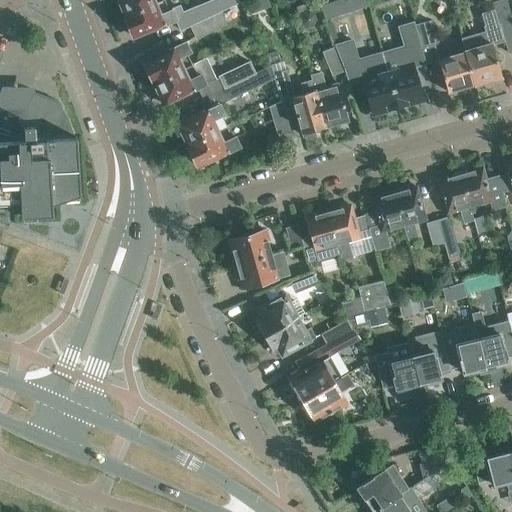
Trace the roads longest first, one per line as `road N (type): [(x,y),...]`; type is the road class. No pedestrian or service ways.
road 1 (residential): [(511,403),(293,460),(266,453),(210,352),(159,233),(141,214)]
road 2 (residential): [(141,214),(187,210),(511,116)]
road 3 (tertiary): [(85,413),(141,214)]
road 4 (tertiary): [(123,213),(52,399)]
road 5 (secondary): [(257,511),(171,450),(85,413)]
road 6 (secondary): [(54,442),(214,511)]
road 7 (tertiary): [(117,132),(70,0)]
